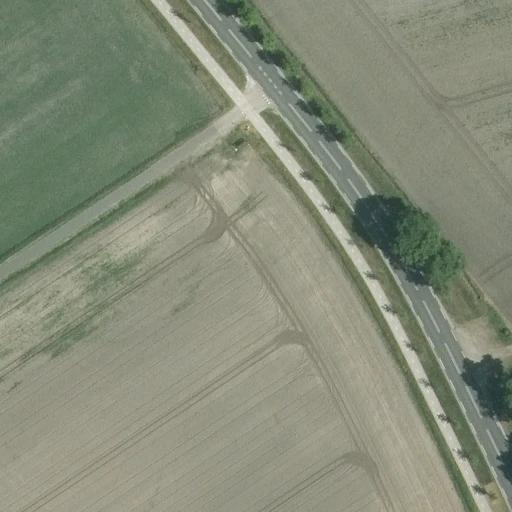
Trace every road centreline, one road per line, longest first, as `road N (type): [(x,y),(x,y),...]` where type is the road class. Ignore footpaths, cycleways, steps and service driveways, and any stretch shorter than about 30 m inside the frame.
road 1 (secondary): [(511,485),(385,234),(203,0)]
road 2 (track): [(245,109),(0,274)]
